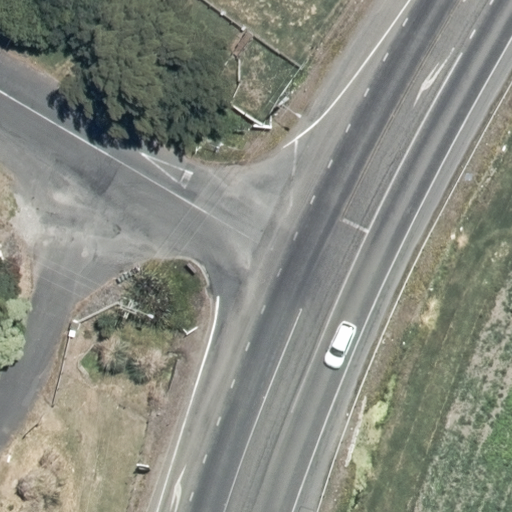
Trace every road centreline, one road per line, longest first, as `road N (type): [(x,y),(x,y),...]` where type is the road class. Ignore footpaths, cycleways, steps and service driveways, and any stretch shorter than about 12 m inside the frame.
road 1 (residential): [(314,273),(0,93)]
road 2 (trunk): [(314,273),(385,122),(462,0)]
road 3 (trunk): [(223,511),(314,273)]
